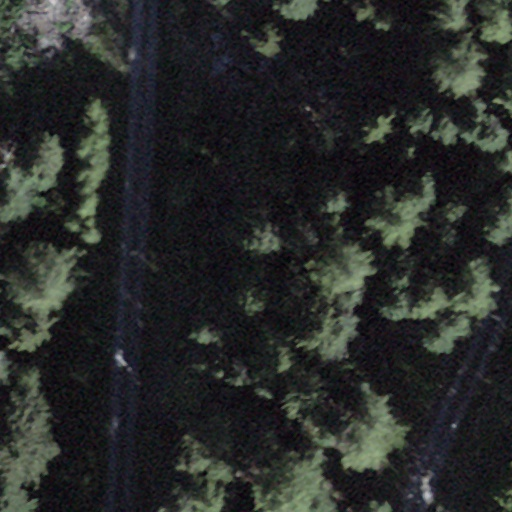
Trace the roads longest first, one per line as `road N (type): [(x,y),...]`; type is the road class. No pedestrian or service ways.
road 1 (track): [(173,0),(156,107),(167,404),(147,511)]
road 2 (track): [(441,511),(511,361)]
